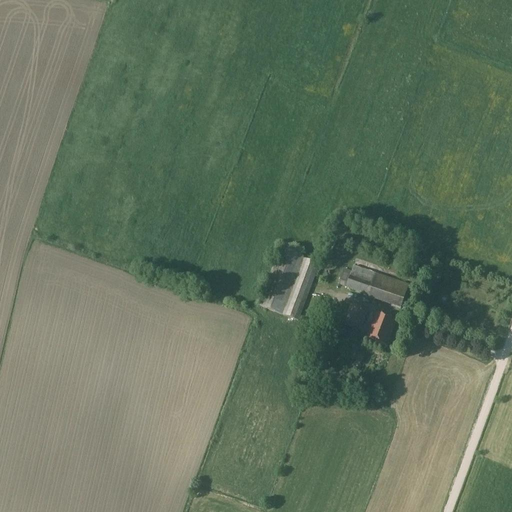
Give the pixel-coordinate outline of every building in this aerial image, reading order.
[(282,315),(303,259),(279,250),(258,306),(282,315)] [(318,265),(303,259),(282,315),(297,321),(318,265)] [(353,266),(351,272),(346,288),(368,295),(375,274),(353,266)] [(346,288),(351,272),(343,269),(338,285),(346,288)] [(313,286),(312,292),(329,295),(330,290),(313,286)] [(344,325),(361,330),(367,311),(350,305),(344,325)] [(396,322),(375,314),(366,339),(387,347),(396,322)]
